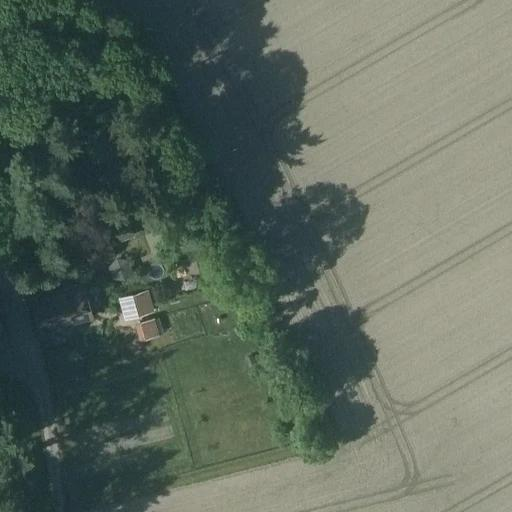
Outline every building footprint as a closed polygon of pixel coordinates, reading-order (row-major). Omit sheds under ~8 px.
[(106,235),(80,246),(89,268),(115,257),(106,235)] [(110,268),(113,276),(123,278),(129,270),(125,261),(116,260),(110,268)] [(82,283),(30,298),(39,331),(91,316),(82,283)] [(153,311),(147,290),(131,295),(137,316),(153,311)] [(157,334),(152,318),(136,323),(141,339),(157,334)]
